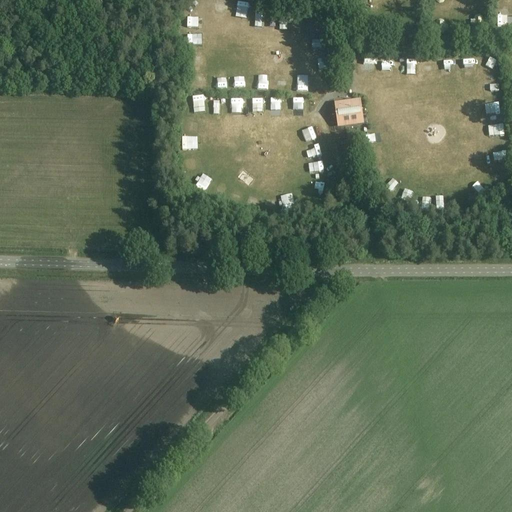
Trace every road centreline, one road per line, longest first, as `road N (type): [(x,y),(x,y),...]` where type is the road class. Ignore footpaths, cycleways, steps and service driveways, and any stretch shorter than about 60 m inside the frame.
road 1 (tertiary): [(337,270),(0,263)]
road 2 (unclassified): [(126,511),(332,289),(337,270)]
road 3 (tertiary): [(511,270),(337,270)]
